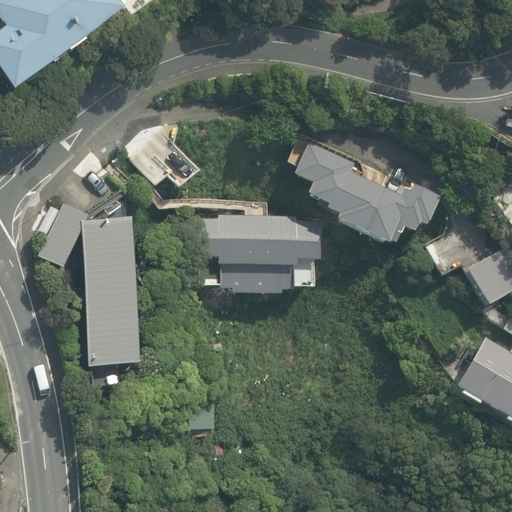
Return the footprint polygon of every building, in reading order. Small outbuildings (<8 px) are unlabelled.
[(0,25),(0,63),(12,81),(122,2),(121,0),(0,0),(0,14),(5,22),(0,25)] [(441,209),(409,192),(334,155),(305,141),(290,170),(318,183),(304,211),(335,226),(323,250),(384,280),(407,234),(424,243),(441,209)] [(31,229),(46,236),(57,212),(42,206),(31,229)] [(465,270),(486,307),(511,292),(511,270),(500,250),(465,270)] [(511,355),(482,338),(477,348),(469,343),(460,359),(468,364),(453,389),(460,392),(458,396),(476,406),(477,403),(504,418),(502,422),(511,427),(511,355)]
